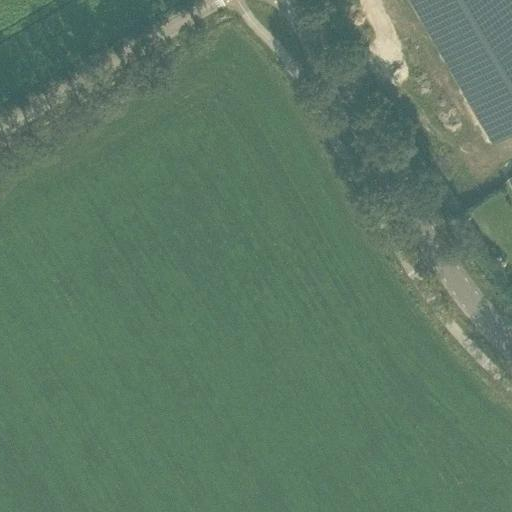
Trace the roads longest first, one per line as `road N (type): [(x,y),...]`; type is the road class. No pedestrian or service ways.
road 1 (unclassified): [(511,344),(443,262),(287,0)]
road 2 (unclassified): [(216,0),(0,129)]
